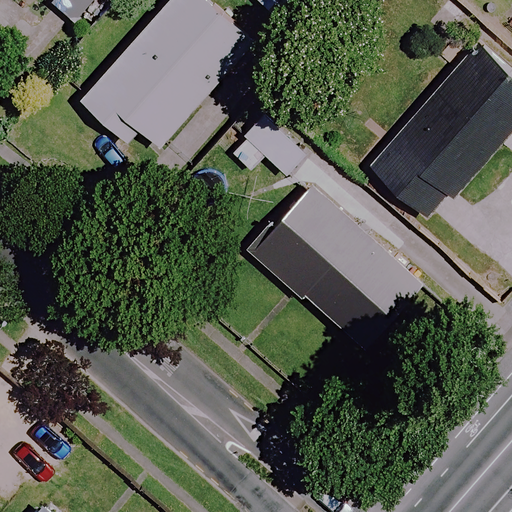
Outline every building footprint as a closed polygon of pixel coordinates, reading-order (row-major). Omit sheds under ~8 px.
[(115,0),(51,0),(50,2),(89,33),(115,0)] [(254,40),(209,0),(170,0),(80,100),(125,140),(136,127),(158,146),(254,40)] [(511,133),(511,70),(477,39),(364,162),(430,223),(511,133)] [(306,151),(264,112),(228,151),(250,171),(265,155),(286,174),(306,151)] [(387,230),(317,174),(252,254),(367,347),(428,272),(383,236),(387,230)] [(53,511),(43,503),(35,511),(53,511)]
